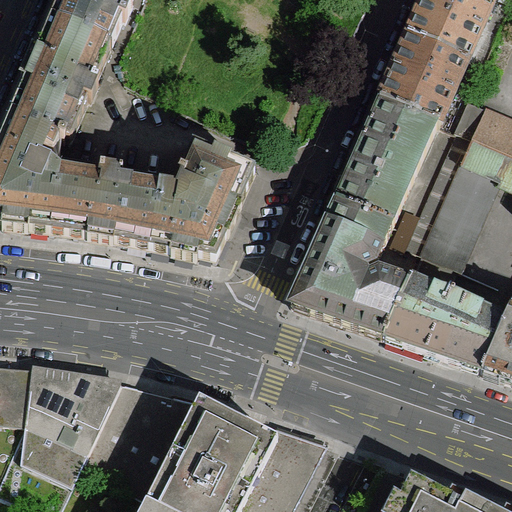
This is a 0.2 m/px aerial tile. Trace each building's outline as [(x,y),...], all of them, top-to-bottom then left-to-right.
[(60,0),(50,25),(113,51),(134,0),(60,0)] [(427,0),(410,40),(470,66),(497,3),(490,0),(427,0)] [(10,119),(62,141),(72,146),(101,79),(113,51),(50,25),(10,119)] [(381,105),(438,129),(442,130),(470,66),(410,40),(381,105)] [(337,205),(394,229),(438,129),(381,105),(337,205)] [(511,161),(511,125),(469,107),(456,137),(457,137),(474,145),(511,161)] [(51,238),(61,177),(53,170),(41,165),(44,155),(55,159),(62,141),(10,119),(0,142),(0,229),(4,229),(4,232),(51,238)] [(407,252),(423,259),(463,171),(474,145),(457,137),(420,221),(407,252)] [(511,161),(474,145),(463,171),(501,188),(511,192),(511,161)] [(218,267),(257,177),(194,150),(180,182),(185,184),(181,192),(177,192),(163,189),(152,256),(198,266),(199,263),(218,267)] [(462,276),(501,188),(463,171),(423,259),(424,260),(457,274),(462,276)] [(152,256),(163,189),(62,172),(61,177),(51,238),(152,256)] [(385,344),(411,287),(381,276),(371,281),(367,274),(377,269),(394,229),(337,205),(292,307),(294,312),(385,344)] [(407,252),(420,221),(407,215),(392,250),(405,256),(407,252)] [(511,242),(500,268),(511,273),(511,242)] [(457,274),(424,260),(416,279),(449,293),(457,274)] [(483,378),(507,323),(495,318),(447,297),(413,283),(411,287),(385,344),(470,374),(483,378)] [(511,388),(511,312),(507,323),(483,378),(511,388)] [(0,429),(26,431),(33,375),(0,371),(0,429)] [(77,380),(33,375),(26,431),(45,440),(40,450),(43,456),(48,458),(54,457),(59,447),(80,457),(89,461),(121,392),(122,389),(112,387),(77,380)] [(147,507),(196,416),(172,404),(170,407),(155,399),(153,403),(139,396),(137,399),(121,392),(89,461),(84,473),(147,507)] [(270,440),(201,405),(196,416),(147,507),(157,511),(244,511),(281,440),(273,435),(270,440)] [(0,493),(26,431),(0,429),(0,493)] [(289,444),(281,440),(244,511),(296,511),(326,456),(308,447),(306,450),(291,442),(289,444)] [(460,511),(463,506),(412,481),(396,511),(460,511)] [(489,511),(466,500),(463,506),(460,511),(489,511)]
